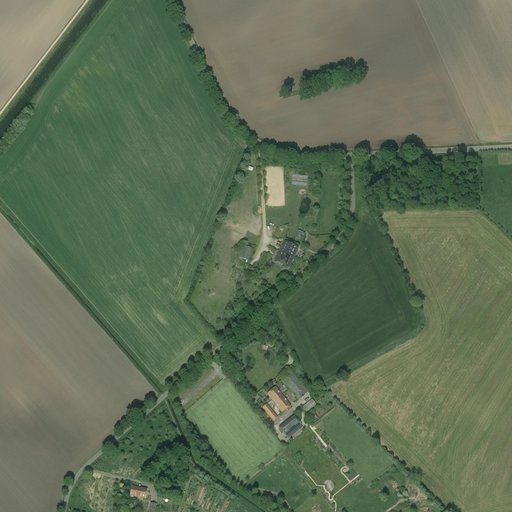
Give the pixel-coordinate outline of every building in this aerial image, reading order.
[(297,230),(295,238),(301,240),(304,232),(297,230)] [(283,241),(282,245),(279,251),(294,258),(298,248),(283,241)] [(249,262),(254,247),(245,243),(243,247),(243,246),(239,258),(249,262)] [(294,258),(279,251),(275,261),(283,265),(281,269),(287,271),(289,267),(290,268),(294,258)] [(258,269),(247,265),(244,271),(255,276),(258,269)] [(298,400),(308,392),(289,368),(279,376),(298,400)] [(282,413),(290,406),(275,387),(267,394),(282,413)] [(312,399),(302,407),(306,412),(316,405),(312,399)] [(272,421),(277,417),(267,404),(262,408),(272,421)] [(301,424),(294,416),(279,428),(285,437),(301,424)] [(145,499),(147,489),(132,487),(130,496),(145,499)] [(154,511),(156,504),(150,503),(148,511),(154,511)]
